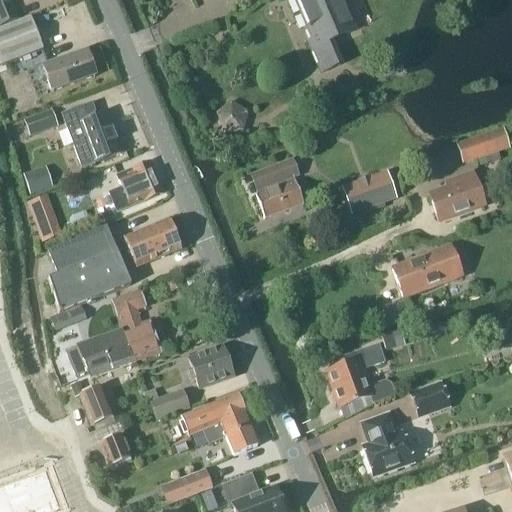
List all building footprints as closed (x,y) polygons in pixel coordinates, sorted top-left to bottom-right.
[(0,0),(0,27),(18,21),(9,0),(0,0)] [(294,0),(300,15),(302,15),(311,39),(306,41),(319,74),(339,66),(330,41),(354,32),(341,0),(294,0)] [(0,67),(42,53),(30,20),(0,31),(0,67)] [(93,78),(85,54),(41,69),(50,94),(93,78)] [(245,116),(243,108),(239,102),(236,100),(232,98),(225,97),(217,99),(212,102),(210,105),(208,109),(207,116),(208,120),(210,125),(214,130),(221,133),(228,134),(235,132),(239,129),(243,123),(245,116)] [(117,141),(107,114),(96,118),(91,105),(61,116),(81,169),(94,164),(127,152),(122,139),(117,141)] [(30,137),(57,128),(51,112),(25,122),(30,137)] [(503,129),(456,145),(462,165),(485,158),(487,165),(501,160),(498,153),(510,150),(503,129)] [(292,160),(250,176),(257,196),(256,197),(264,219),(302,205),(294,182),(293,183),(292,180),(299,178),(292,160)] [(116,176),(120,189),(107,194),(115,213),(161,195),(149,163),(116,176)] [(46,170),(23,177),(30,198),(52,190),(46,170)] [(387,171),(340,188),(350,217),(364,212),(365,216),(385,209),(384,205),(397,200),(387,171)] [(455,189),(430,197),(439,223),(484,208),(480,196),(487,194),(483,181),(475,184),(472,175),(453,182),(455,189)] [(47,197),(28,204),(42,244),(62,237),(47,197)] [(180,252),(169,222),(123,240),(135,270),(180,252)] [(129,287),(106,229),(46,253),(56,278),(47,281),(60,315),(54,317),(80,307),(79,306),(129,287)] [(404,299),(450,281),(462,277),(450,249),(393,272),(404,299)] [(122,333),(133,365),(160,355),(148,324),(139,327),(134,313),(144,309),(138,294),(112,304),(122,333)] [(84,319),(80,307),(54,317),(49,319),(54,331),(84,319)] [(405,312),(388,318),(392,327),(409,321),(405,312)] [(122,333),(97,343),(108,372),(114,370),(114,372),(133,365),(122,333)] [(400,333),(381,339),(385,353),(405,347),(400,333)] [(108,372),(97,343),(75,351),(82,371),(75,374),(78,383),(86,380),(86,381),(108,372)] [(344,367),(325,374),(338,409),(358,402),(357,400),(369,396),(373,405),(395,396),(391,385),(385,382),(370,387),(364,371),(384,364),(378,346),(341,358),(344,367)] [(195,384),(229,374),(222,349),(187,359),(195,384)] [(410,397),(418,419),(448,409),(440,386),(410,397)] [(92,427),(113,419),(101,389),(81,397),(92,427)] [(155,421),(187,410),(181,393),(157,402),(153,392),(146,395),(155,421)] [(212,428),(213,428),(215,427),(242,415),(243,415),(235,396),(205,409),(206,410),(181,421),(189,438),(203,432),(212,428)] [(203,432),(208,445),(225,438),(233,458),(256,448),(242,415),(215,427),(213,428),(212,428),(203,432)] [(372,479),(412,465),(402,435),(395,438),(387,417),(360,426),(366,441),(368,440),(370,446),(362,450),(372,479)] [(129,462),(120,438),(100,446),(109,469),(129,462)] [(81,511),(87,510),(72,471),(64,474),(58,458),(0,479),(0,511),(81,511)] [(212,489),(205,472),(164,489),(171,505),(212,489)] [(250,476),(222,487),(230,508),(232,508),(234,511),(283,511),(287,511),(281,496),(277,497),(274,490),(255,497),(252,490),(255,489),(250,476)]
